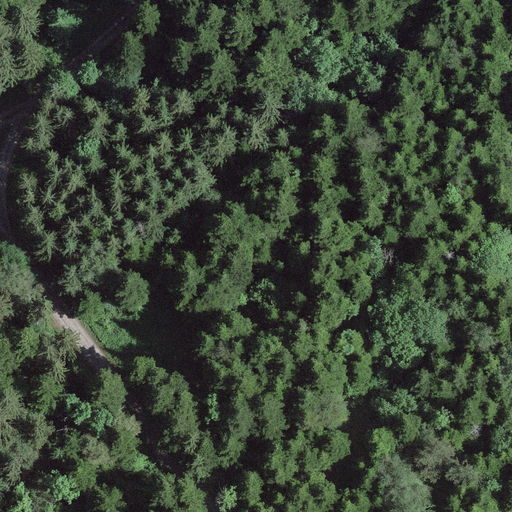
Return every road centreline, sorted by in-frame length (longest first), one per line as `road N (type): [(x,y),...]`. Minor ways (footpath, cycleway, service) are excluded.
road 1 (track): [(205,511),(0,239)]
road 2 (track): [(0,121),(27,109),(152,0)]
